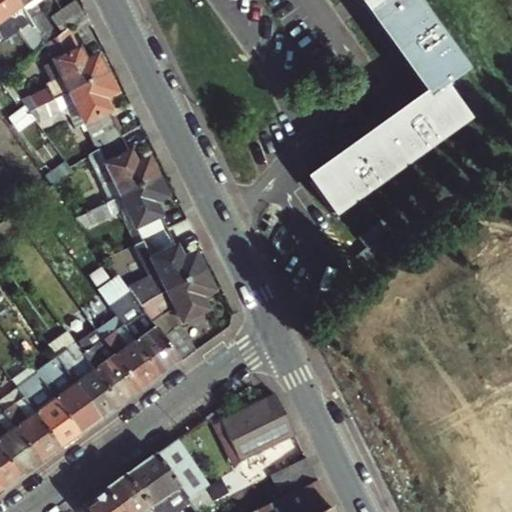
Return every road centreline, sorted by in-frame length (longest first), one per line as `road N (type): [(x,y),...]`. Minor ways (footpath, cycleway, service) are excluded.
road 1 (tertiary): [(273,329),(112,0)]
road 2 (residential): [(24,511),(273,329)]
road 3 (tertiary): [(362,511),(273,329)]
road 4 (unknown): [(279,177),(340,283)]
